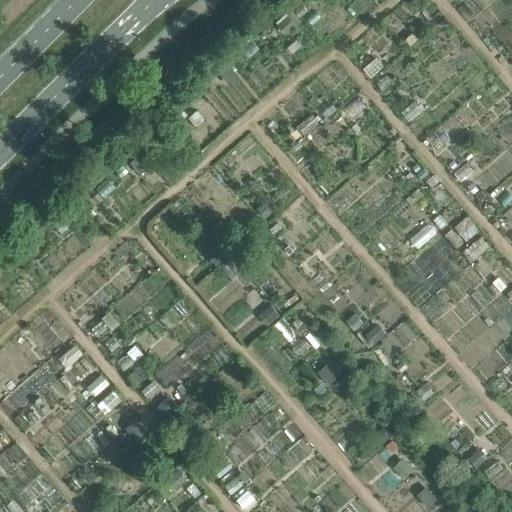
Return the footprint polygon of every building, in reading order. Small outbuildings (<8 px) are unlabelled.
[(288,15),(276,25),(285,35),(297,25),(288,15)] [(217,72),(225,81),(235,73),(227,64),(217,72)] [(129,163),(137,172),(147,163),(139,154),(129,163)] [(271,213),(263,203),(255,209),(263,219),(271,213)] [(39,252),(29,240),(19,248),(29,260),(39,252)] [(270,322),(280,314),(272,305),(262,313),(270,322)] [(328,368),(320,375),(328,385),(336,377),(328,368)] [(156,408),(165,417),(176,407),(168,398),(156,408)] [(125,428),(135,440),(145,432),(134,420),(125,428)] [(384,426),(373,435),(382,445),(393,435),(384,426)] [(212,443),(203,451),(212,461),(224,450),(215,440),(212,443)] [(174,490),(186,480),(178,470),(165,480),(174,490)] [(417,495),(428,507),(438,498),(427,486),(417,495)]
